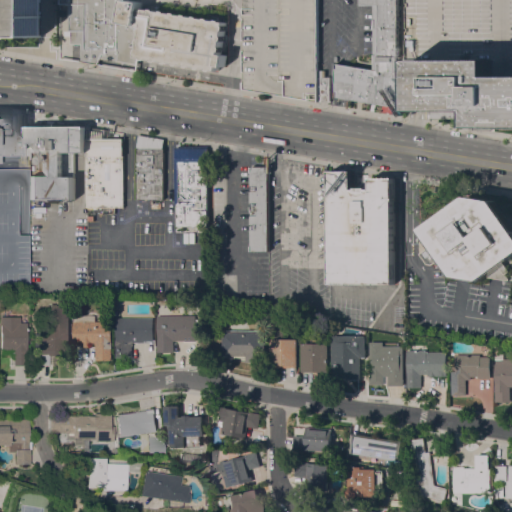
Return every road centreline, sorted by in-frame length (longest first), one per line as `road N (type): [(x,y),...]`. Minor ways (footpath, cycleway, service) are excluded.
road 1 (primary): [(511,166),(1,81)]
road 2 (residential): [(511,430),(187,378),(0,392)]
road 3 (residential): [(298,511),(276,466),(277,395)]
